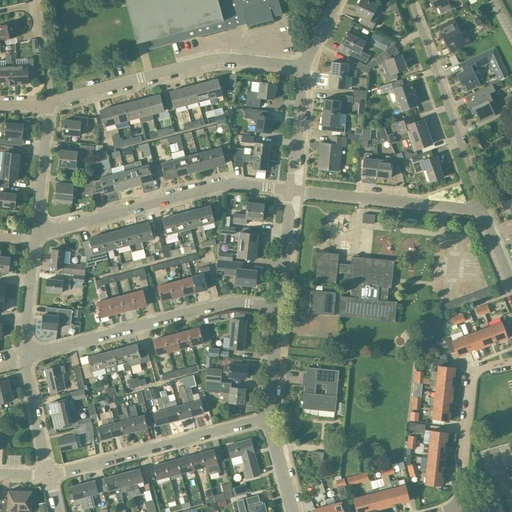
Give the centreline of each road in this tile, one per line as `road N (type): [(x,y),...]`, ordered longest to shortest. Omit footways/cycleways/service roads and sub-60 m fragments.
road 1 (residential): [(24,355),(229,300),(278,308)]
road 2 (residential): [(38,232),(221,182),(289,189)]
road 3 (residential): [(50,102),(217,62),(303,67)]
road 4 (residential): [(49,475),(267,417)]
road 5 (residential): [(482,208),(413,0)]
road 6 (residential): [(289,189),(482,208)]
road 7 (residential): [(456,508),(472,378),(478,367),(511,360)]
road 8 (residential): [(38,232),(50,102)]
road 9 (residential): [(289,189),(303,67)]
road 10 (residential): [(49,475),(24,355)]
